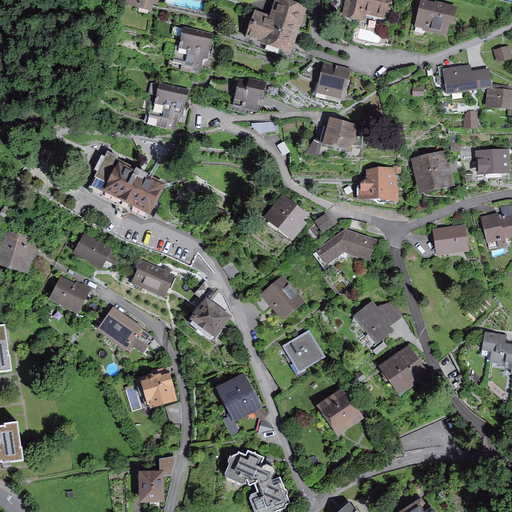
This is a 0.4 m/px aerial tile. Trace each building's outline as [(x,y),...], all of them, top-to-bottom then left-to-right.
[(348,0),(345,14),(363,18),(365,9),(376,11),(376,14),(386,16),(390,0),(348,0)] [(268,21),(256,17),(248,38),(266,45),(267,42),(281,47),(282,51),(286,52),(289,50),(293,40),(291,37),(300,10),(280,3),(276,14),(272,13),(268,21)] [(438,8),(423,5),(419,22),(427,23),(426,28),(441,31),(445,29),(447,20),(451,21),(453,10),(438,6),(438,8)] [(178,43),(177,45),(200,50),(198,57),(204,58),(207,59),(212,40),(211,38),(210,37),(202,35),(203,33),(183,28),(180,43),(178,43)] [(200,73),(204,58),(198,57),(200,50),(177,45),(173,62),(182,64),(181,69),(200,73)] [(501,50),(495,52),(498,61),(510,58),(508,50),(502,52),(501,50)] [(324,67),(319,89),(326,91),(325,94),(340,98),(343,85),(346,85),(349,71),(331,66),(331,69),(324,67)] [(473,87),(471,75),(470,67),(444,71),(445,76),(438,77),(440,84),(446,83),(447,91),(465,88),(473,87)] [(479,73),(482,88),(491,87),(491,85),(489,75),(485,72),(479,73)] [(482,88),(479,73),(471,75),(473,87),(465,88),(465,91),(482,88)] [(234,101),(235,101),(258,106),(260,98),(263,99),(266,83),(257,81),(254,82),(253,84),(239,80),(236,92),(234,101)] [(203,101),(207,85),(199,83),(195,99),(203,101)] [(154,99),(153,101),(176,107),(174,113),(179,114),(183,115),(188,96),(187,94),(186,93),(178,91),(179,89),(159,84),(155,99),(154,99)] [(210,102),(214,87),(207,85),(203,101),(210,102)] [(509,87),(491,85),(491,87),(489,105),(511,107),(511,93),(508,93),(509,87)] [(218,104),(222,88),(214,87),(210,102),(218,104)] [(225,106),(229,90),(222,88),(218,104),(225,106)] [(229,90),(225,106),(233,108),(235,101),(234,101),(236,92),(229,90)] [(176,130),(179,114),(174,113),(176,107),(153,101),(149,118),(158,120),(157,125),(176,130)] [(476,127),(476,112),(468,111),(465,116),(465,128),(476,127)] [(376,113),(365,112),(365,125),(375,126),(376,113)] [(332,122),(327,142),(348,147),(353,128),(345,126),(345,122),(340,121),(339,124),(332,122)] [(252,124),(252,127),(259,133),(277,129),(277,122),(252,124)] [(315,153),(320,142),(316,140),(310,151),(315,153)] [(462,161),(466,183),(487,182),(487,178),(508,177),(507,153),(493,154),(493,152),(478,152),(478,160),(462,161)] [(108,153),(89,191),(118,205),(117,207),(118,211),(124,214),(128,213),(129,211),(145,219),(162,186),(115,162),(118,158),(108,153)] [(440,156),(416,162),(422,190),(447,185),(440,156)] [(374,173),(370,173),(370,180),(362,184),(362,196),(375,196),(376,194),(382,194),(385,199),(395,199),(395,189),(393,188),(393,181),(390,179),(390,170),(379,170),(374,173)] [(284,201),(271,218),(293,234),(302,223),(298,220),(302,215),(284,201)] [(11,214),(3,211),(1,216),(9,219),(11,214)] [(327,213),(316,221),(324,232),(335,224),(327,213)] [(497,215),(482,219),(489,249),(506,246),(505,242),(504,242),(503,238),(511,236),(511,216),(506,218),(505,215),(501,216),(501,219),(498,220),(497,215)] [(366,224),(352,220),(350,228),(364,232),(366,224)] [(464,228),(435,232),(437,250),(466,247),(464,228)] [(376,241),(345,231),(317,252),(327,265),(344,252),(370,260),(376,241)] [(110,250),(84,236),(75,253),(102,266),(110,250)] [(6,237),(0,255),(0,260),(23,267),(26,255),(28,254),(30,252),(30,250),(29,248),(30,244),(6,237)] [(113,249),(108,260),(116,264),(121,253),(113,249)] [(233,260),(223,267),(231,279),(242,273),(233,260)] [(163,272),(142,263),(133,283),(164,296),(173,276),(168,274),(170,270),(165,268),(163,272)] [(75,286),(61,278),(50,299),(61,304),(62,301),(80,310),(88,294),(75,287),(75,286)] [(197,307),(202,300),(195,294),(197,292),(187,284),(175,279),(172,285),(175,287),(172,291),(177,293),(197,307)] [(283,279),(254,303),(264,314),(276,304),(279,308),(277,311),(283,318),(302,302),(283,279)] [(206,280),(200,287),(213,297),(218,291),(206,280)] [(208,304),(213,297),(200,287),(197,292),(195,294),(202,300),(208,304)] [(227,318),(208,304),(202,300),(197,307),(192,313),(197,316),(196,317),(195,317),(194,318),(195,318),(191,324),(211,340),(216,334),(215,333),(227,318)] [(395,302),(377,309),(373,303),(361,312),(364,315),(359,319),(371,334),(373,333),(379,341),(392,330),(387,324),(390,321),(392,323),(403,315),(395,302)] [(149,347),(153,338),(140,329),(139,331),(122,318),(124,315),(117,310),(115,313),(111,311),(99,329),(100,329),(126,347),(126,348),(127,349),(135,337),(149,347)] [(0,372),(3,372),(12,371),(10,356),(9,356),(5,325),(0,326),(0,372)] [(505,365),(506,363),(507,354),(504,354),(505,344),(507,336),(499,334),(498,338),(496,338),(496,334),(484,332),(482,351),(492,352),(491,363),(505,365)] [(307,334),(283,347),(293,363),(296,361),(302,371),(325,358),(319,347),(315,349),(307,334)] [(383,343),(374,351),(376,354),(386,346),(383,343)] [(421,372),(408,354),(386,370),(399,388),(421,372)] [(144,380),(137,381),(141,395),(142,394),(146,407),(174,399),(168,379),(171,378),(169,372),(163,374),(162,369),(152,372),(153,375),(151,375),(149,375),(148,376),(147,377),(147,378),(143,379),(144,380)] [(0,426),(4,426),(4,424),(9,423),(3,372),(0,372),(0,426)] [(360,372),(355,376),(359,382),(364,378),(360,372)] [(267,413),(256,404),(243,380),(219,393),(224,403),(229,400),(237,415),(249,409),(262,419),(267,413)] [(342,391),(342,394),(322,407),(339,431),(362,415),(356,406),(355,406),(352,405),(351,406),(347,401),(350,402),(354,398),(355,395),(350,388),(347,387),(342,391)] [(443,400),(437,403),(443,416),(450,413),(443,400)] [(437,419),(443,416),(437,403),(430,406),(437,419)] [(430,422),(437,419),(430,406),(424,409),(430,422)] [(424,425),(430,422),(424,409),(418,412),(424,425)] [(417,428),(424,425),(418,412),(411,415),(417,428)] [(410,431),(417,428),(411,415),(404,418),(410,431)] [(404,434),(410,431),(404,418),(398,421),(404,434)] [(233,420),(227,424),(233,435),(240,432),(233,420)] [(397,437),(404,434),(398,421),(389,425),(397,437)] [(18,422),(9,423),(4,424),(4,426),(0,426),(0,463),(24,461),(22,447),(21,447),(18,422)] [(241,478),(247,481),(249,486),(254,484),(259,498),(255,499),(259,511),(263,511),(271,509),(271,511),(275,511),(285,509),(287,505),(290,504),(287,495),(288,493),(287,490),(285,489),(280,477),(272,481),(272,479),(276,472),(274,468),(269,466),(271,461),(266,459),(262,468),(260,467),(264,458),(256,454),(255,452),(253,453),(248,451),(246,455),(238,452),(237,454),(233,456),(231,460),(234,462),(229,474),(240,479),(241,478)] [(160,460),(161,474),(170,474),(174,457),(160,460)] [(161,474),(142,475),(142,477),(138,477),(139,492),(142,492),(142,500),(161,499),(161,474)] [(495,507),(503,505),(506,491),(504,491),(504,492),(498,490),(491,488),(490,492),(497,493),(495,507)] [(363,511),(349,496),(331,511),(363,511)] [(428,511),(421,500),(402,511),(435,511),(434,510),(433,509),(431,509),(430,510),(428,511)]
